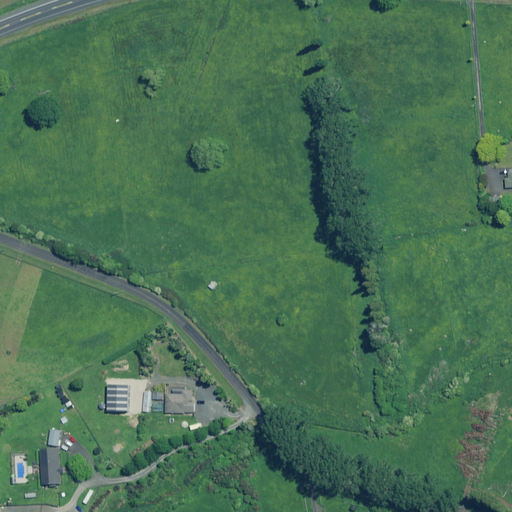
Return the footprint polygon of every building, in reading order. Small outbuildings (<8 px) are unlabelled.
[(501,208),(500,196),(488,198),(490,209),(501,208)] [(164,385),(154,386),(154,399),(164,399),(164,385)] [(167,394),(166,413),(186,414),(186,413),(196,413),(197,401),(195,401),(195,390),(184,389),(184,387),(166,386),(166,394),(167,394)] [(511,389),(508,389),(505,404),(500,403),(499,409),(511,411),(511,389)] [(163,404),(154,404),(154,412),(163,412),(163,404)] [(62,431),(52,430),(50,445),(60,446),(62,431)] [(63,484),(62,450),(43,450),(44,485),(63,484)]
